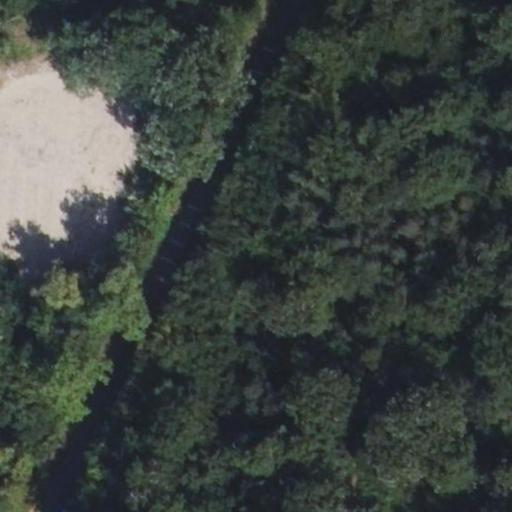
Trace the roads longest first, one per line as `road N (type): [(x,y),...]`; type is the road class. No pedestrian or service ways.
road 1 (secondary): [(50,511),(295,0)]
road 2 (unclassified): [(58,174),(0,458)]
road 3 (unclassified): [(58,174),(227,0)]
road 4 (track): [(88,0),(92,138)]
